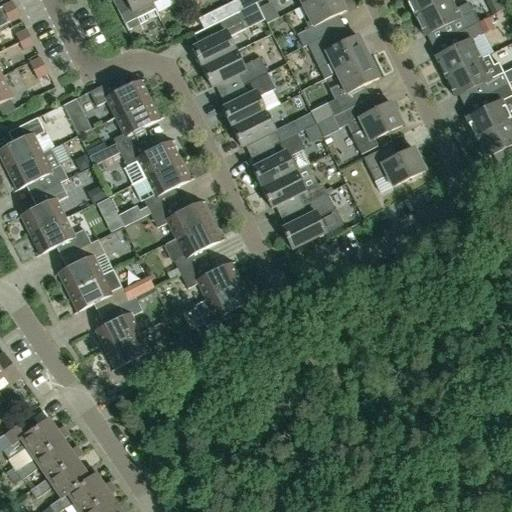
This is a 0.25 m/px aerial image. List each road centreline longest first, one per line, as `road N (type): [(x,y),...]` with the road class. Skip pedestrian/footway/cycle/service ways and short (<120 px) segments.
road 1 (residential): [(56,0),(92,69),(135,58),(167,68),(274,282),(299,291),(463,192),(372,0)]
road 2 (residential): [(157,511),(0,292)]
